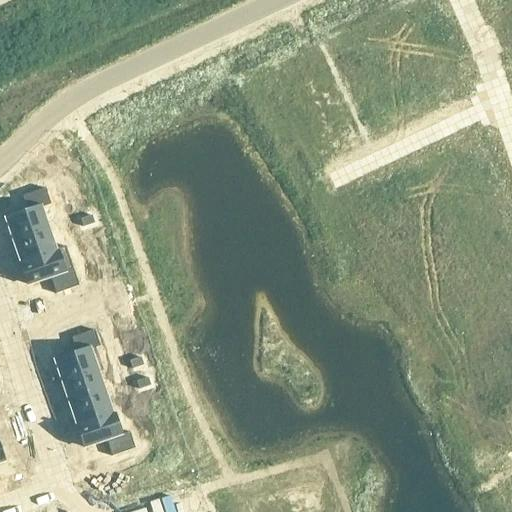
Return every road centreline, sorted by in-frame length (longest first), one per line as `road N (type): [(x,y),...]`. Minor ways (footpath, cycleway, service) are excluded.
road 1 (residential): [(276,0),(89,87),(0,164)]
road 2 (residential): [(0,504),(58,485),(11,345)]
road 3 (residential): [(341,170),(498,99)]
